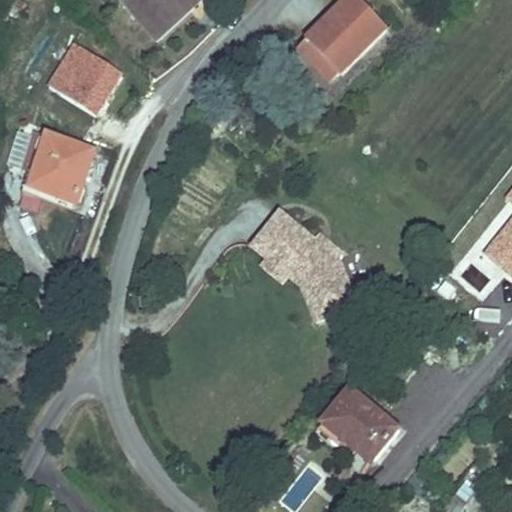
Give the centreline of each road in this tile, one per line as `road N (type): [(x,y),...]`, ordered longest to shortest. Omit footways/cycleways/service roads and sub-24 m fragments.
road 1 (residential): [(110,321),(133,207),(176,102),(278,0)]
road 2 (residential): [(199,511),(152,480),(120,403),(110,321)]
road 3 (residential): [(9,511),(29,453),(110,321)]
